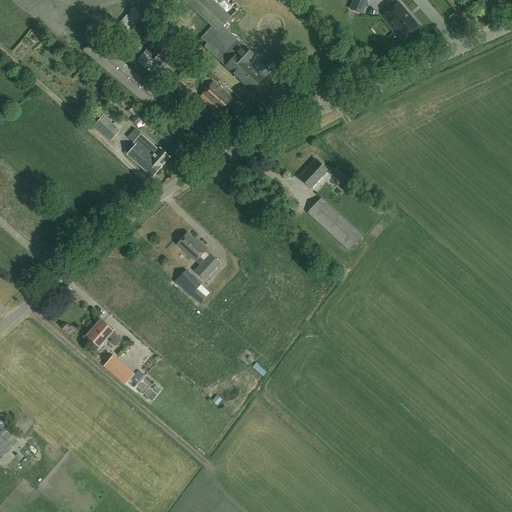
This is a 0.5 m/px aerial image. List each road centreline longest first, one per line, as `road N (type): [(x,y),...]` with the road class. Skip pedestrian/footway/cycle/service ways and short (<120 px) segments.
road 1 (tertiary): [(0,328),(96,241),(216,158),(511,24)]
road 2 (track): [(213,468),(26,305)]
road 3 (track): [(158,193),(0,49)]
